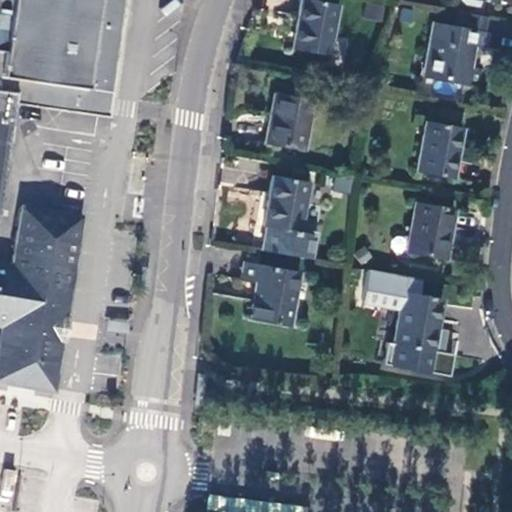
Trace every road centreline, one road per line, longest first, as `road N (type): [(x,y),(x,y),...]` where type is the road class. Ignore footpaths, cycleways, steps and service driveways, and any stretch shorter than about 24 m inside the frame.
road 1 (residential): [(145,511),(188,119),(229,0)]
road 2 (residential): [(511,175),(500,258),(511,342)]
